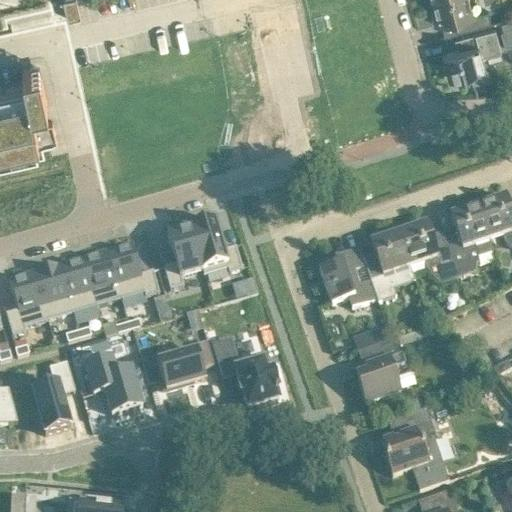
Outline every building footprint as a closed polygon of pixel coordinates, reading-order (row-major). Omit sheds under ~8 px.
[(80,16),(76,0),(62,0),(67,19),(80,16)] [(473,14),(469,0),(434,0),(433,0),(437,14),(432,15),(435,25),(455,20),(459,31),(491,23),(488,10),(473,14)] [(495,28),(488,30),(459,38),(462,49),(443,54),(449,78),(453,77),(454,80),(466,77),(465,74),(485,69),(482,56),(501,51),(495,28)] [(0,87),(0,155),(57,143),(52,121),(35,125),(34,119),(35,118),(32,106),(47,103),(41,76),(38,68),(31,69),(30,69),(22,71),(24,82),(0,87)] [(505,200),(491,205),(491,203),(480,207),(481,208),(479,209),(490,243),(502,239),(505,247),(509,250),(511,252),(511,218),(505,200)] [(494,255),(490,243),(479,209),(450,219),(457,237),(445,241),(459,282),(476,276),(478,261),(494,255)] [(215,223),(190,230),(205,279),(228,273),(229,277),(242,274),(236,251),(224,254),(215,223)] [(459,282),(445,241),(432,245),(426,227),(411,232),(411,230),(401,234),(401,235),(398,236),(410,270),(425,265),(427,271),(440,288),(459,282)] [(176,268),(164,272),(170,294),(184,291),(181,282),(202,275),(204,280),(205,279),(190,230),(167,237),(176,268)] [(414,285),(410,270),(398,236),(371,246),(377,264),(365,268),(374,296),(377,303),(378,306),(395,300),(393,293),(414,285)] [(132,247),(106,255),(120,304),(122,304),(124,313),(147,307),(145,302),(159,298),(153,275),(141,278),(132,247)] [(106,255),(82,262),(96,311),(120,304),(106,255)] [(377,303),(374,296),(365,268),(353,272),(348,256),(334,261),(336,267),(319,272),(332,308),(349,302),(352,312),(377,303)] [(82,262),(58,269),(72,318),(73,318),(76,329),(99,322),(96,311),(82,262)] [(58,269),(34,276),(48,325),(72,318),(58,269)] [(18,314),(6,318),(12,340),(26,336),(25,332),(48,325),(34,276),(9,283),(18,314)] [(253,284),(243,287),(247,299),(257,296),(253,284)] [(169,313),(157,316),(160,325),(172,322),(169,314),(169,313)] [(139,323),(127,326),(129,334),(141,331),(139,323)] [(114,326),(102,330),(104,336),(106,341),(118,338),(114,326)] [(127,326),(116,330),(118,338),(129,334),(127,326)] [(89,331),(77,335),(79,343),(91,339),(89,331)] [(77,335),(65,338),(68,346),(79,343),(77,335)] [(397,342),(360,355),(368,375),(356,379),(366,407),(401,395),(393,371),(406,367),(397,342)] [(197,354),(157,366),(165,395),(205,383),(202,372),(214,369),(207,345),(195,348),(197,354)] [(230,345),(214,349),(223,382),(237,378),(240,388),(238,389),(240,397),(243,397),(247,412),(256,410),(257,415),(277,409),(275,404),(278,404),(276,396),(278,396),(277,392),(272,373),(267,375),(262,359),(237,366),(230,345)] [(15,353),(17,361),(29,357),(27,349),(15,353)] [(9,355),(0,357),(0,365),(11,362),(9,355)] [(111,360),(84,368),(93,399),(105,396),(112,419),(142,410),(131,371),(116,376),(111,360)] [(511,372),(507,364),(493,372),(497,380),(511,372)] [(55,389),(33,395),(45,438),(71,430),(62,400),(75,396),(66,366),(50,371),(55,389)] [(0,425),(17,425),(8,393),(0,393),(0,425)] [(412,473),(419,495),(449,485),(435,445),(437,444),(426,412),(394,423),(400,441),(394,443),(393,441),(382,445),(387,460),(385,461),(391,480),(412,473)] [(456,511),(450,494),(425,502),(428,511),(456,511)] [(122,511),(123,509),(100,507),(100,502),(85,501),(85,505),(81,505),(80,511),(122,511)]
